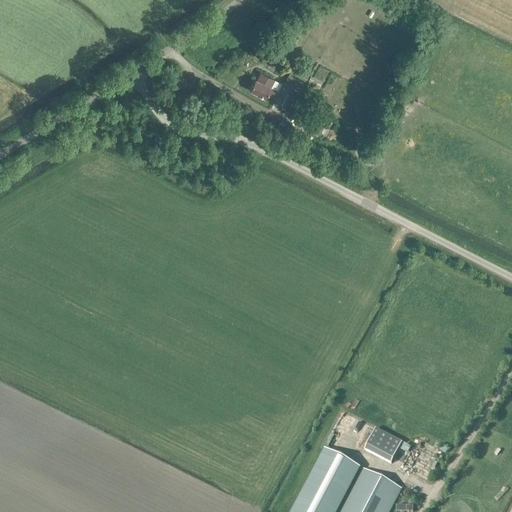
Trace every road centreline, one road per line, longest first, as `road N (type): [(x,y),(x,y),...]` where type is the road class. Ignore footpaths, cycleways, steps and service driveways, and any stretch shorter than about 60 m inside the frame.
road 1 (unclassified): [(511,277),(261,148),(176,128),(131,74)]
road 2 (unclassified): [(0,156),(131,74)]
road 3 (unclassified): [(131,74),(237,0)]
